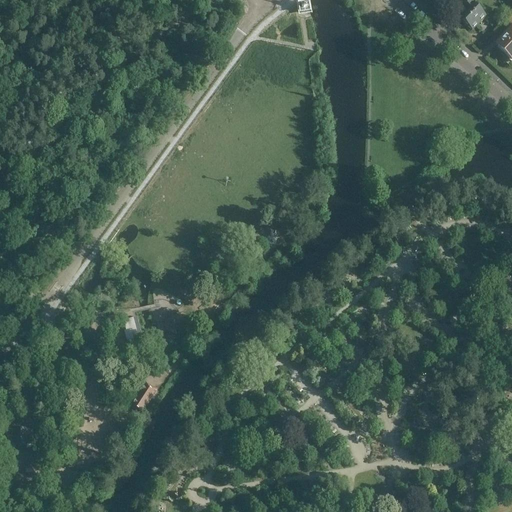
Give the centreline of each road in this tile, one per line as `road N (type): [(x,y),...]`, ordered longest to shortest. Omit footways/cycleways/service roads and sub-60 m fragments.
road 1 (unclassified): [(258,10),(55,290),(0,351)]
road 2 (residential): [(511,104),(404,0)]
